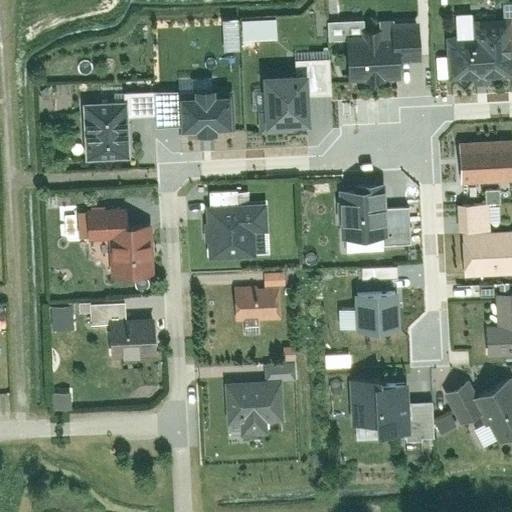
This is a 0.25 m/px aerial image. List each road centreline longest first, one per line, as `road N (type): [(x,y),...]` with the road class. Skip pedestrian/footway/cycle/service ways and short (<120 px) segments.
road 1 (residential): [(176,425),(169,169),(346,153),(388,132)]
road 2 (residential): [(388,132),(430,176),(434,347)]
road 3 (residential): [(0,432),(176,425)]
road 4 (residential): [(388,132),(424,114),(511,107)]
